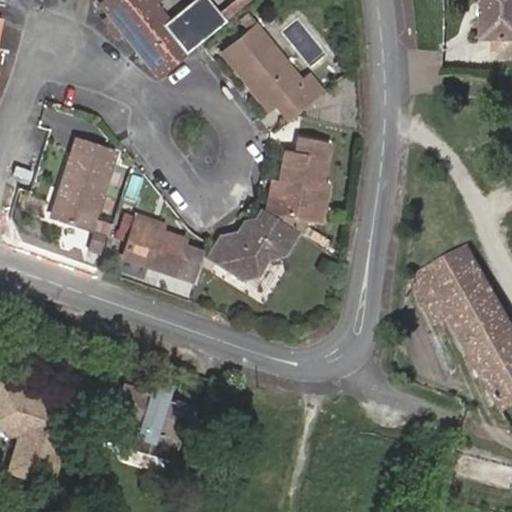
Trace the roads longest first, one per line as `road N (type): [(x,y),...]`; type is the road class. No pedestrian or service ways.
road 1 (residential): [(0,266),(279,361),(318,362),(344,350),(359,323),(385,127),(376,0)]
road 2 (residential): [(152,105),(148,124),(191,184),(224,189),(238,148),(232,132),(211,102),(189,89),(167,92)]
road 3 (residential): [(0,150),(38,56),(92,65),(152,105)]
road 4 (track): [(344,350),(355,374),(389,397),(511,441)]
road 5 (unknown): [(511,96),(385,96)]
